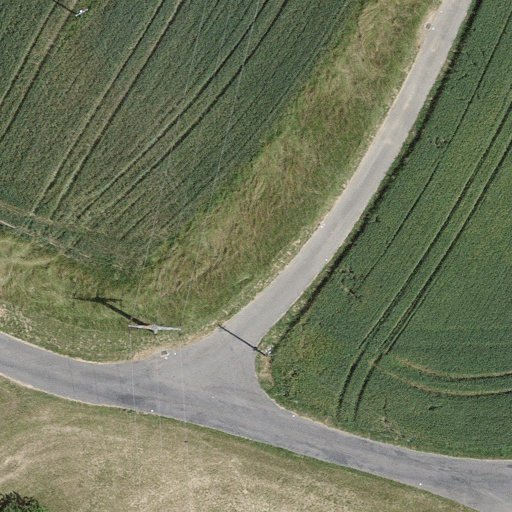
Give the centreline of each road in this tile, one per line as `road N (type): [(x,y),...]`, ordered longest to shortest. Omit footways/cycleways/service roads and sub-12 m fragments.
road 1 (unclassified): [(190,399),(325,230),(453,0)]
road 2 (unclassified): [(190,399),(491,489),(511,486)]
road 3 (unclassified): [(0,353),(190,399)]
